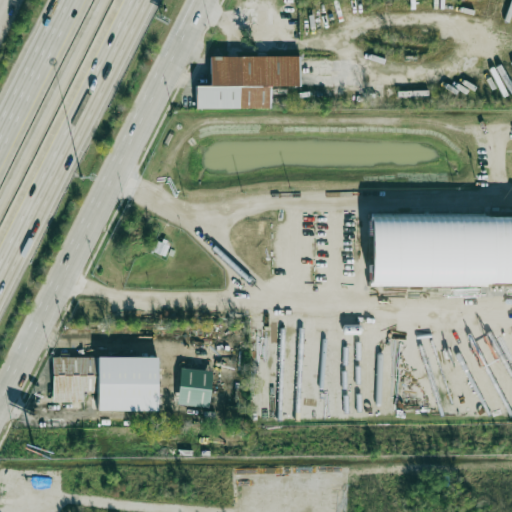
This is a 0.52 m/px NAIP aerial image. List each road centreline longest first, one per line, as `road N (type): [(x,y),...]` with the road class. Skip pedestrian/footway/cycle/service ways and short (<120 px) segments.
road 1 (primary): [(34,348),(183,57)]
road 2 (motorway): [(0,282),(141,0)]
road 3 (motorway): [(0,214),(106,0)]
road 4 (motorway): [(61,0),(0,118)]
